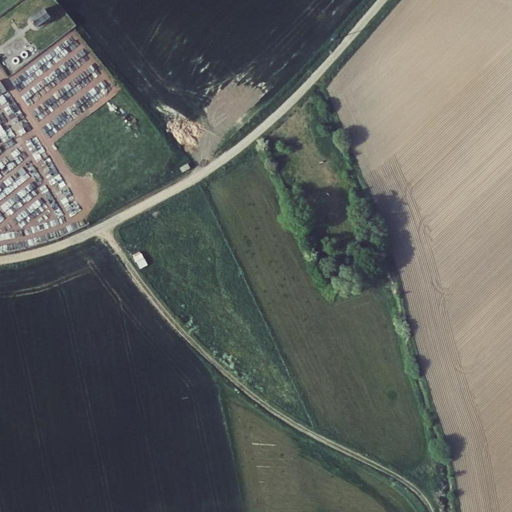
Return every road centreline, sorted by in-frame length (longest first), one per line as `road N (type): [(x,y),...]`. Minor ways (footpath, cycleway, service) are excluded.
road 1 (unclassified): [(381,0),(307,84),(222,159),(70,242),(0,261)]
road 2 (track): [(101,227),(188,338),(247,392),(315,437),(394,474),(431,511)]
